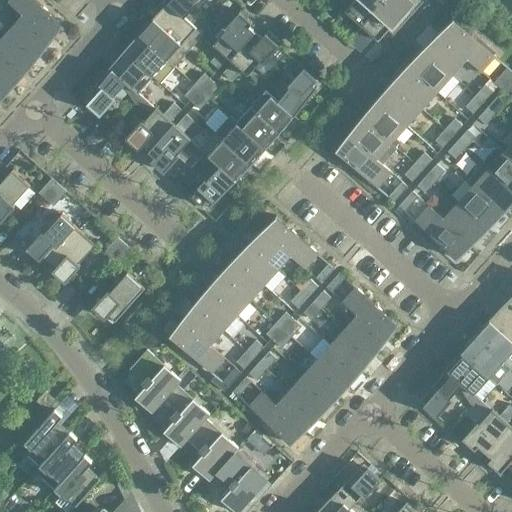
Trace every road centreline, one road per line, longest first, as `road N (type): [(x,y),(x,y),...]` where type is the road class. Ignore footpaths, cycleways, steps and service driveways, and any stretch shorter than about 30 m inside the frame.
road 1 (residential): [(169,511),(95,389),(0,285)]
road 2 (residential): [(371,412),(511,257)]
road 3 (residential): [(38,110),(183,247)]
road 4 (residential): [(371,412),(482,511)]
road 5 (residential): [(38,110),(131,0)]
road 6 (residential): [(281,511),(371,412)]
